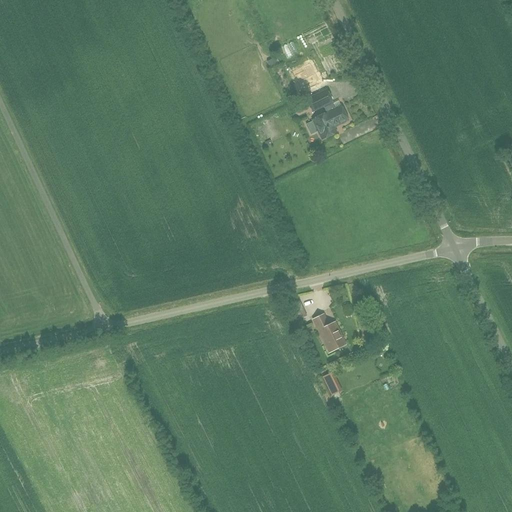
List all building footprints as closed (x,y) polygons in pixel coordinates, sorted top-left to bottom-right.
[(309,65),(293,73),(302,91),(318,83),(309,65)] [(306,100),(312,111),(331,102),(326,91),(306,100)] [(334,123),(336,127),(340,125),(342,126),(345,124),(345,122),(347,121),(340,107),(334,110),(332,106),(324,109),(326,114),(323,116),(326,123),(329,121),(331,124),(334,123)] [(326,123),(323,116),(312,121),(321,140),(336,133),(333,128),(336,127),(334,123),(331,124),(329,121),(326,123)] [(292,141),(270,148),(273,158),(269,159),(271,169),(280,166),(278,159),(296,154),(292,141)] [(303,312),(299,303),(291,307),(297,320),(303,318),(301,313),(303,312)] [(313,321),(329,353),(345,345),(334,323),(328,326),(323,316),(313,321)] [(339,392),(330,373),(322,377),(331,396),(339,392)]
